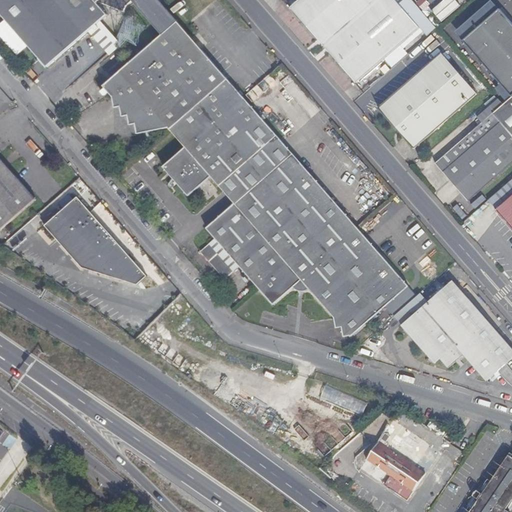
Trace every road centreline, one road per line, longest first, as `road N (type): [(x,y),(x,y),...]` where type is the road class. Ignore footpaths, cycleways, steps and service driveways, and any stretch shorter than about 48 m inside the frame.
road 1 (unclassified): [(511,419),(223,329),(0,66)]
road 2 (unclassified): [(245,0),(511,305)]
road 3 (trunk): [(326,511),(58,325)]
road 4 (trunk): [(26,372),(231,511)]
road 5 (tertiary): [(26,372),(170,511)]
road 6 (unclassified): [(0,393),(151,511)]
